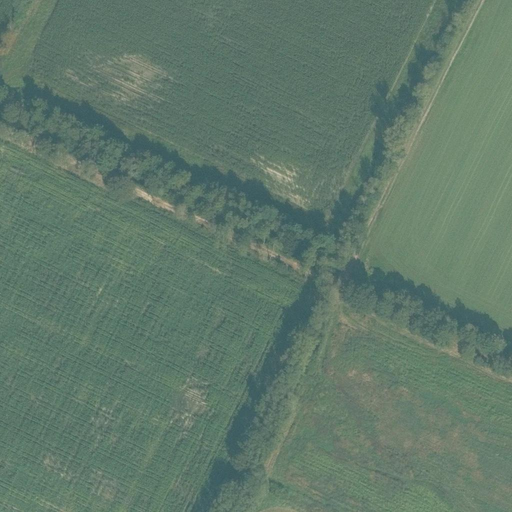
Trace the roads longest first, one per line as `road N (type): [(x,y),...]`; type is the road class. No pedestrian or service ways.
road 1 (track): [(337,287),(0,130)]
road 2 (track): [(480,0),(337,287)]
road 3 (track): [(337,287),(511,370)]
